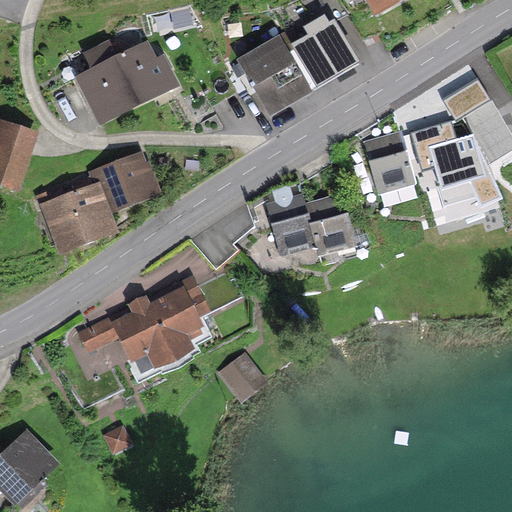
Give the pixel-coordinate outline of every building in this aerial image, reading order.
[(368,0),(378,19),(413,0),(368,0)] [(325,17),(242,65),(272,117),(356,69),(325,17)] [(172,90),(151,48),(116,65),(137,107),(172,90)] [(477,64),(432,90),(450,122),(496,96),(477,64)] [(137,107),(116,65),(82,82),(103,125),(137,107)] [(401,136),(412,175),(445,166),(432,117),(398,126),(401,136)] [(46,131),(2,118),(0,123),(0,182),(28,190),(46,131)] [(412,175),(401,136),(366,146),(380,195),(414,185),(412,175)] [(97,192),(48,209),(64,255),(114,237),(106,214),(156,197),(143,161),(92,179),(97,192)] [(283,254),(315,245),(305,208),(302,196),(269,206),(283,254)] [(340,198),(305,208),(315,245),(318,255),(353,245),(340,198)] [(199,265),(79,321),(93,350),(124,335),(144,377),(233,336),(199,265)] [(272,384),(247,351),(220,372),(244,404),(272,384)] [(129,422),(105,433),(116,457),(140,447),(129,422)] [(67,469),(32,430),(0,459),(0,479),(26,507),(67,469)]
